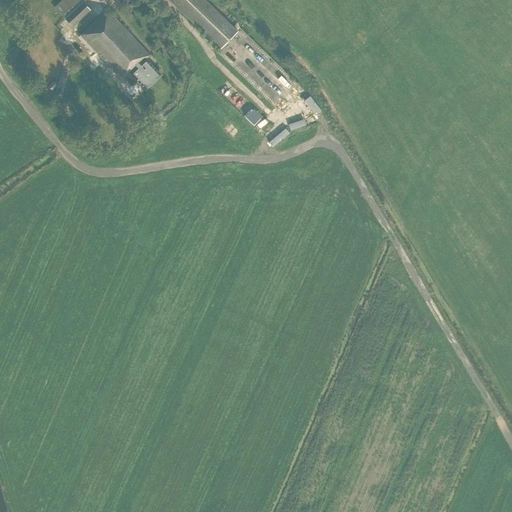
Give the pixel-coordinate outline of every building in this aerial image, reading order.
[(80,0),(62,0),(54,8),(72,27),(90,10),(80,0)] [(237,31),(204,0),(169,0),(220,49),(237,31)] [(123,78),(144,58),(145,59),(149,55),(107,10),(80,35),(121,79),(123,78)] [(168,10),(163,14),(170,25),(176,21),(168,10)] [(238,58),(227,47),(220,54),(232,65),(238,58)] [(145,89),(160,75),(145,59),(144,58),(123,78),(131,86),(137,81),(145,89)] [(57,85),(53,81),(47,87),(52,91),(57,85)] [(252,110),(244,117),(253,126),(260,118),(252,110)]
